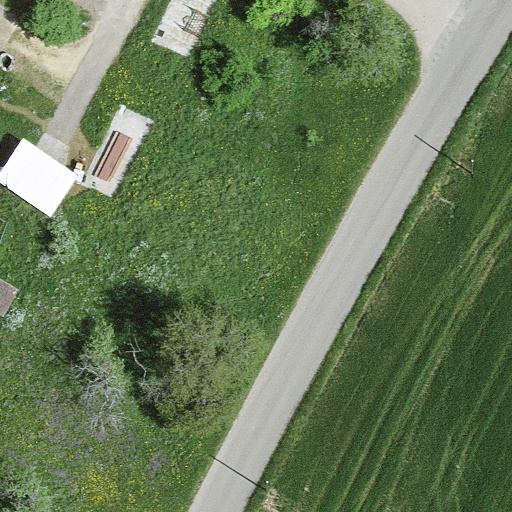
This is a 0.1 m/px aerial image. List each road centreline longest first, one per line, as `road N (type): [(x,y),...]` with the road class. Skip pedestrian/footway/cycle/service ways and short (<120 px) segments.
road 1 (tertiary): [(224,511),(503,0)]
road 2 (unknown): [(131,0),(67,136)]
